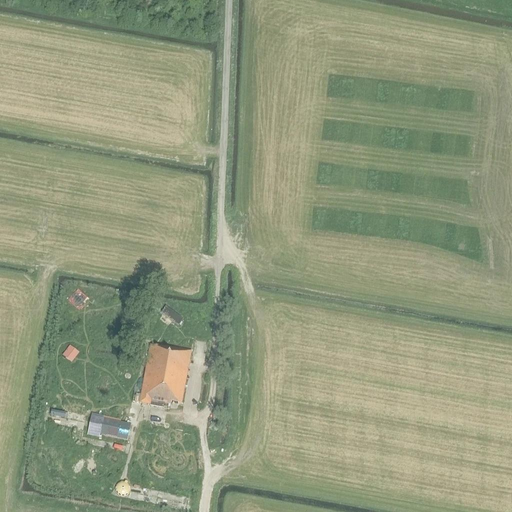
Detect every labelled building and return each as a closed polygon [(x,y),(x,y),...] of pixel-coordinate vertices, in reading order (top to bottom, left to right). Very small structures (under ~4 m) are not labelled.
[(74,296),(73,300),(74,301),(74,303),(77,306),(80,305),(83,302),(84,298),(81,295),(79,296),(77,295),(74,296)] [(150,345),(150,348),(149,348),(142,387),(141,396),(140,403),(139,403),(150,406),(151,401),(170,405),(171,403),(181,405),(191,352),(150,345)] [(70,348),(62,357),(71,364),(78,354),(70,348)] [(127,441),(131,425),(91,417),(88,433),(127,441)] [(75,453),(67,466),(77,472),(85,459),(75,453)]
